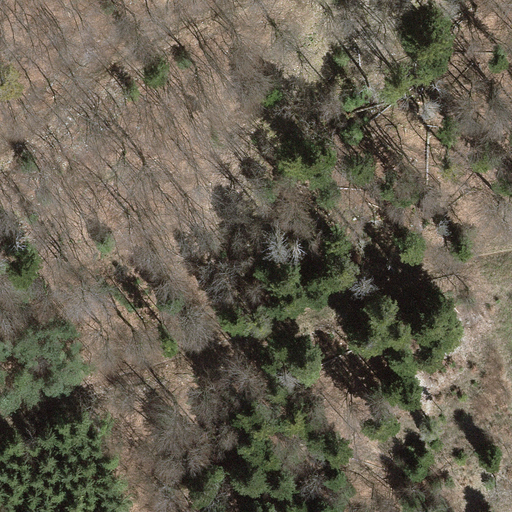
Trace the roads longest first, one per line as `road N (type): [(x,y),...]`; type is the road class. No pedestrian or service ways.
road 1 (track): [(0,418),(56,391),(391,276),(511,251)]
road 2 (track): [(0,145),(112,57),(239,0)]
